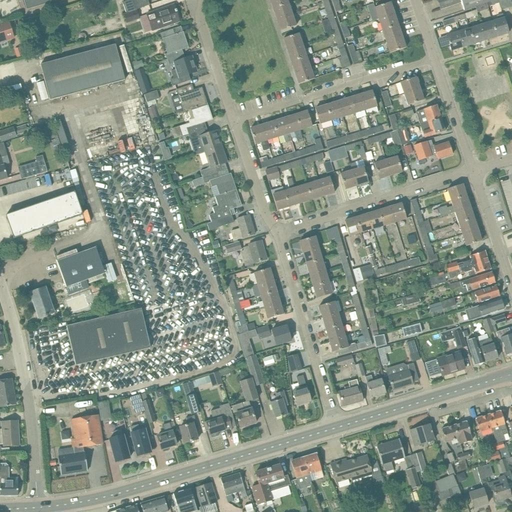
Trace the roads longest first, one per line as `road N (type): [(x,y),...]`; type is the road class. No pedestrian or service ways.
road 1 (secondary): [(37,508),(83,502),(335,428)]
road 2 (residential): [(37,508),(24,379),(0,286)]
road 3 (residential): [(233,120),(433,57)]
road 4 (residential): [(277,232),(473,170)]
road 5 (residential): [(335,428),(277,232)]
road 6 (secondary): [(335,428),(511,375)]
road 7 (residential): [(233,120),(200,22),(203,0)]
road 8 (unclassified): [(511,285),(473,170)]
road 9 (residential): [(277,232),(233,120)]
